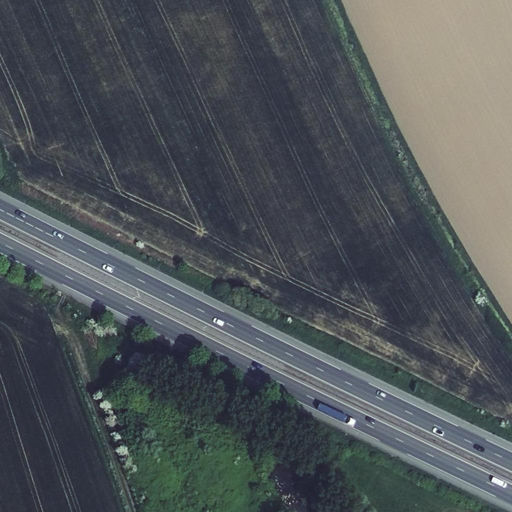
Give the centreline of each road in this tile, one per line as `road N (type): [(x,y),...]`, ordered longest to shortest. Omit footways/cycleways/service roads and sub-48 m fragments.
road 1 (motorway): [(511,461),(0,209)]
road 2 (motorway): [(0,242),(511,493)]
